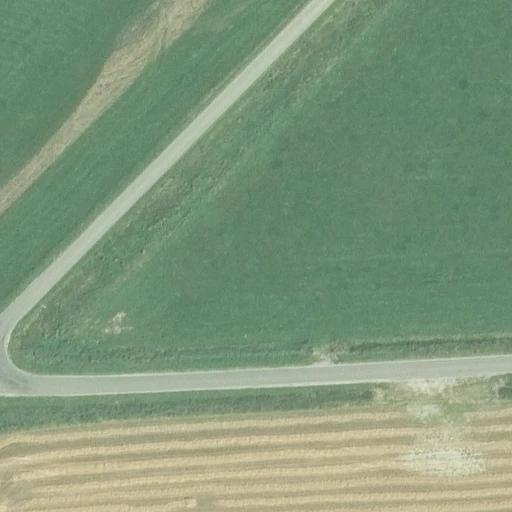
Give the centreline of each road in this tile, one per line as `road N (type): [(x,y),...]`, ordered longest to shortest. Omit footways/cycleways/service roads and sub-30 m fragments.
road 1 (unclassified): [(0,379),(41,389),(511,364)]
road 2 (unclassified): [(0,332),(327,0)]
